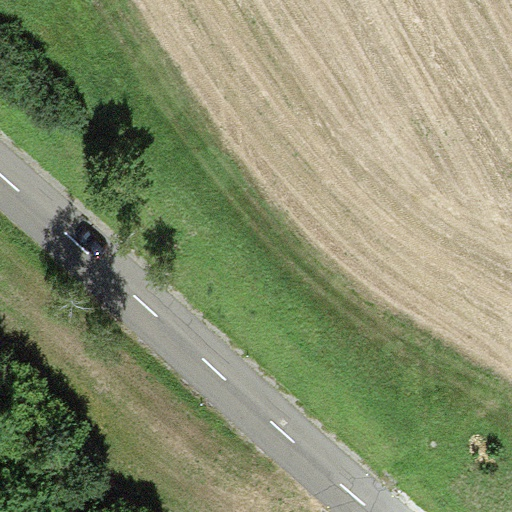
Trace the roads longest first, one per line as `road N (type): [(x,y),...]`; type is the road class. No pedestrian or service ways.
road 1 (tertiary): [(0,177),(363,511)]
road 2 (track): [(245,217),(358,326),(511,443)]
